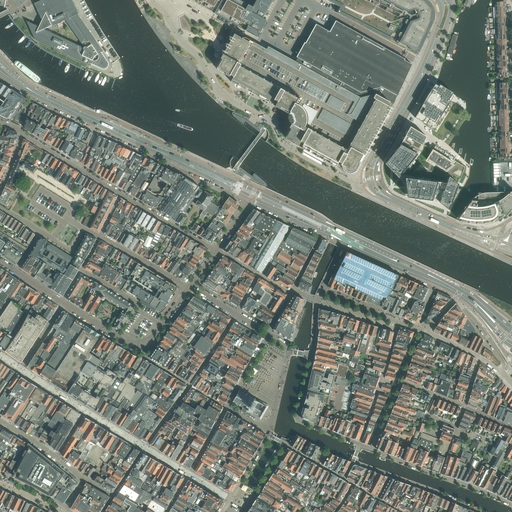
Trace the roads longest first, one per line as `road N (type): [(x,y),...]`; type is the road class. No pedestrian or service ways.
road 1 (tertiary): [(347,234),(37,92),(0,60)]
road 2 (secondary): [(510,247),(386,197),(370,177),(433,49),(443,0)]
road 3 (tertiary): [(0,72),(250,199)]
road 4 (residential): [(358,445),(511,505)]
road 5 (residential): [(61,302),(127,340),(157,330),(188,289)]
road 6 (residential): [(479,511),(352,462),(358,445)]
road 7 (residential): [(121,194),(0,122)]
road 8 (unclassified): [(112,495),(0,421)]
road 9 (residential): [(311,355),(296,419),(358,445)]
road 10 (tertiary): [(462,290),(347,234)]
road 11 (tertiary): [(342,243),(458,295)]
